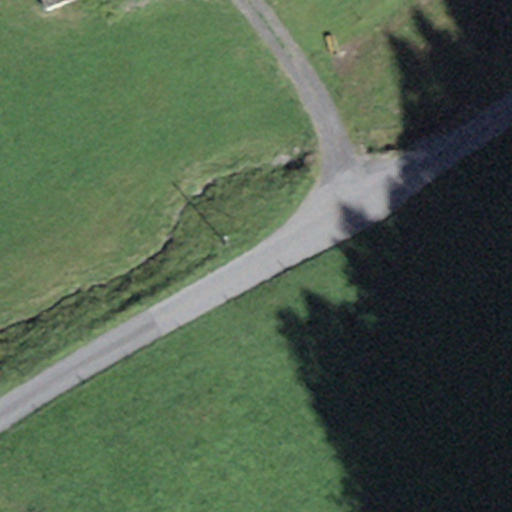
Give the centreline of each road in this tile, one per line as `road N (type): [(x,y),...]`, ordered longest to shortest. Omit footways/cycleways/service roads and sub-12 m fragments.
road 1 (unclassified): [(0,416),(511,109)]
road 2 (track): [(242,0),(290,56),(337,136),(360,206)]
